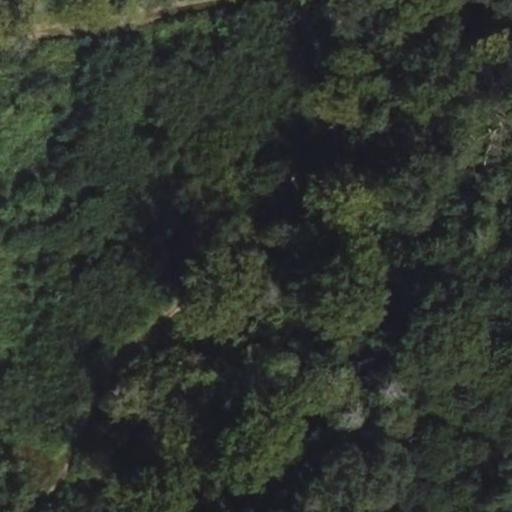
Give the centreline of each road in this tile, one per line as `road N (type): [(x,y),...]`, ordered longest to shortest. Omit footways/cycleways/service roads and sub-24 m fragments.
road 1 (track): [(420,0),(410,41),(277,224),(134,344),(62,477)]
road 2 (track): [(220,0),(0,33)]
